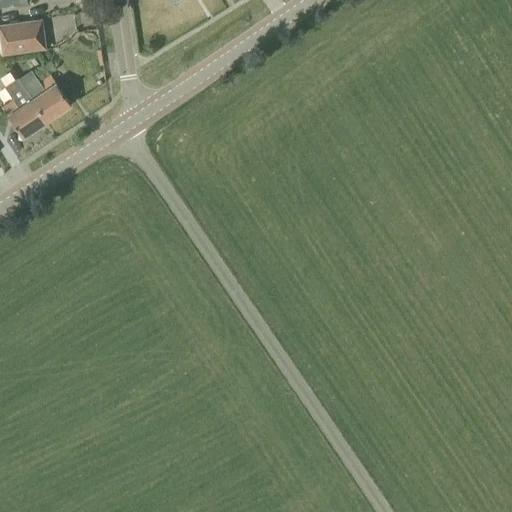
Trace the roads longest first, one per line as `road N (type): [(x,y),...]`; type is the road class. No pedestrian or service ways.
road 1 (tertiary): [(133,123),(319,0)]
road 2 (tertiary): [(0,210),(133,123)]
road 3 (residential): [(133,123),(115,0)]
